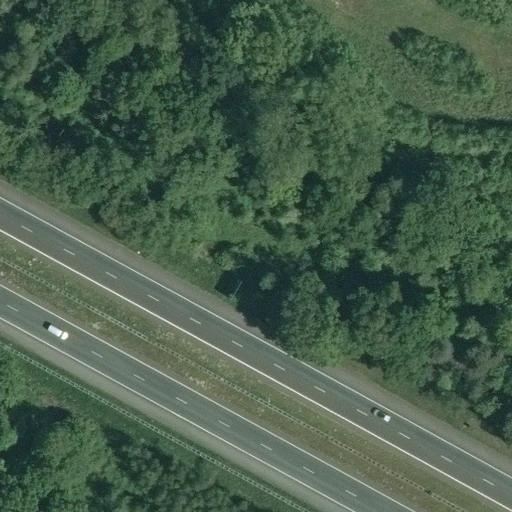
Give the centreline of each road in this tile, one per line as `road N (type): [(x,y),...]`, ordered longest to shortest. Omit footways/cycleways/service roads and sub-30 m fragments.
road 1 (motorway): [(511,497),(0,215)]
road 2 (motorway): [(0,304),(379,511)]
